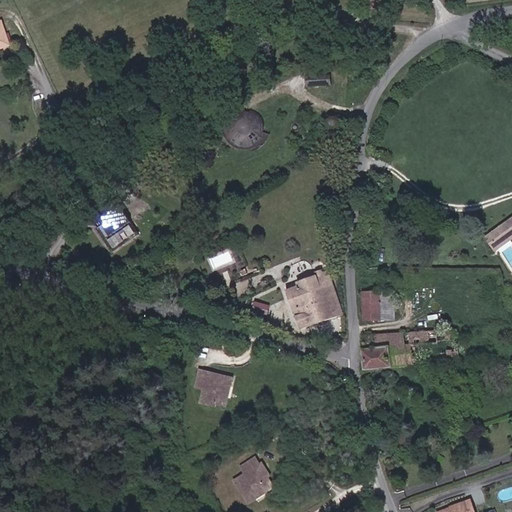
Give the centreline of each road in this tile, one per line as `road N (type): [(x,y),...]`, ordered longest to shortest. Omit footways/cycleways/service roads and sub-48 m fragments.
road 1 (unclassified): [(453,26),(426,39),(392,73),(355,162),(345,276),(353,351)]
road 2 (unclassified): [(0,267),(323,352),(353,351)]
road 3 (unknown): [(0,165),(48,132),(56,112),(20,22)]
road 4 (track): [(360,146),(439,201),(465,208),(511,197)]
road 5 (unclassified): [(353,351),(391,511)]
